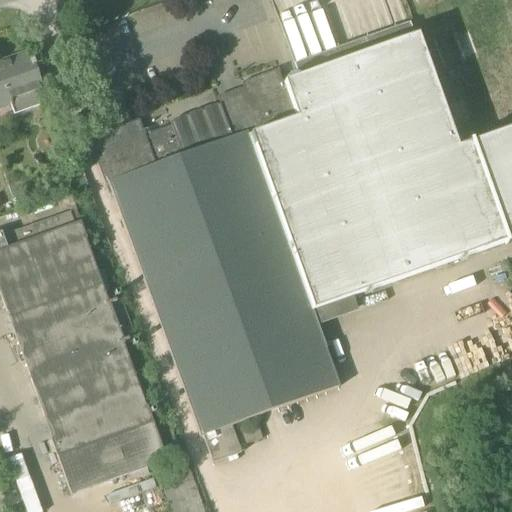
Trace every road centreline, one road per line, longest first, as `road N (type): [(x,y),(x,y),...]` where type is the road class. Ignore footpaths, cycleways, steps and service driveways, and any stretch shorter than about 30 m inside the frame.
road 1 (unknown): [(47,0),(171,437),(188,455),(239,470),(271,451),(362,373),(426,293)]
road 2 (unknown): [(0,388),(47,511)]
